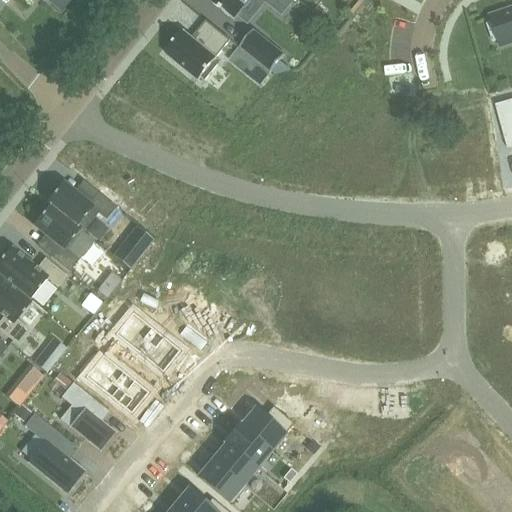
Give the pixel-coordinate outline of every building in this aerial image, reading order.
[(47,0),(61,12),(71,0),(47,0)] [(208,0),(208,1),(234,21),(234,20),(237,17),(248,26),(266,3),(282,16),(294,0),(208,0)] [(511,9),(505,12),(505,10),(503,11),(504,12),(490,17),(492,23),(487,25),(493,42),(498,41),(500,46),(511,42),(511,9)] [(193,41),(191,40),(183,33),(165,54),(198,81),(201,77),(205,80),(217,65),(213,62),(230,41),(206,22),(196,34),(198,35),(193,41)] [(271,73),(284,56),(283,55),(254,32),(253,31),(240,48),(241,49),(241,48),(270,72),(271,73)] [(279,62),(272,72),(275,75),(291,71),(279,62)] [(258,65),(249,75),(261,85),(270,74),(258,65)] [(511,100),(495,105),(508,150),(511,148),(511,100)] [(51,197),(45,204),(48,207),(49,206),(83,233),(98,214),(106,221),(116,208),(97,193),(88,205),(73,193),(62,184),(60,186),(57,183),(48,194),(51,197)] [(48,207),(33,226),(45,235),(59,247),(50,258),(69,273),(79,261),(77,259),(92,241),(83,233),(49,206),(48,207)] [(136,230),(114,258),(130,270),(152,242),(136,230)] [(0,260),(0,277),(29,301),(29,300),(46,279),(57,288),(66,277),(44,259),(36,269),(10,248),(0,260)] [(112,274),(97,292),(106,300),(121,281),(112,274)] [(31,302),(29,300),(29,301),(0,277),(0,315),(3,318),(0,321),(0,331),(19,346),(30,332),(16,321),(31,302)] [(164,376),(182,354),(133,315),(115,336),(164,376)] [(57,362),(43,351),(33,363),(47,374),(57,362)] [(102,357),(85,379),(131,416),(148,394),(102,357)] [(34,367),(12,400),(23,407),(46,375),(34,367)] [(71,407),(59,420),(69,428),(70,429),(70,428),(99,452),(99,453),(100,453),(116,434),(115,433),(114,433),(101,422),(97,419),(104,410),(72,384),(61,398),(61,399),(71,407)] [(30,414),(21,407),(14,416),(23,423),(30,414)] [(241,427),(240,428),(270,452),(292,425),(272,408),(264,418),(255,410),(241,427)] [(34,415),(24,427),(44,444),(28,464),(65,494),(83,472),(68,461),(77,450),(34,415)] [(239,426),(224,443),(226,445),(226,444),(256,469),(270,452),(240,428),(241,427),(239,426)] [(478,445),(480,443),(464,427),(447,442),(439,433),(421,451),(430,461),(437,454),(452,470),(478,445)] [(308,451),(313,455),(319,448),(312,442),(308,447),(308,451)] [(226,445),(212,461),(242,485),(256,469),(226,444),(226,445)] [(452,470),(466,484),(492,460),(478,445),(452,470)] [(506,475),(492,460),(466,484),(481,499),(506,475)] [(212,461),(198,478),(227,503),(231,506),(246,488),(242,485),(212,461)] [(290,470),(283,479),(289,484),(297,475),(290,470)] [(511,480),(506,475),(481,499),(492,511),(497,511),(511,498),(511,480)] [(188,490),(173,508),(178,511),(225,511),(211,500),(206,506),(188,490)] [(511,511),(511,498),(497,511),(511,511)]
